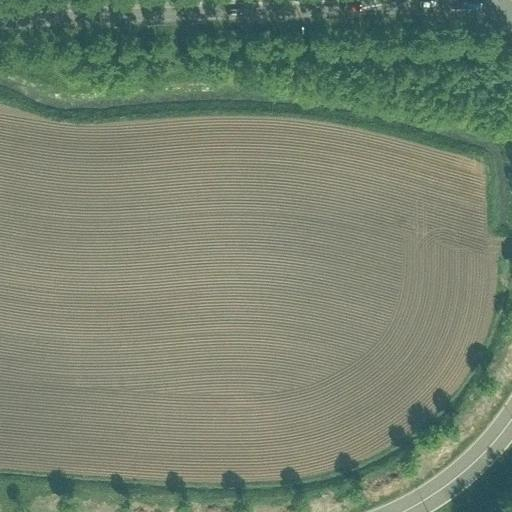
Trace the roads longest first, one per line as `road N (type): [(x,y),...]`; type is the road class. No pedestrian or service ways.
road 1 (primary): [(174,5),(498,1)]
road 2 (primary): [(0,16),(174,5)]
road 3 (secondary): [(401,511),(446,484),(511,419)]
